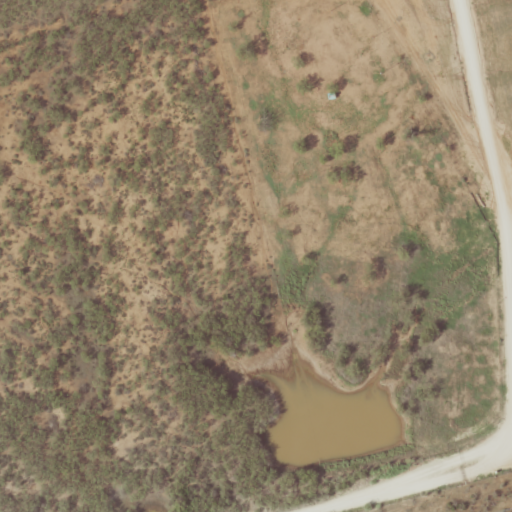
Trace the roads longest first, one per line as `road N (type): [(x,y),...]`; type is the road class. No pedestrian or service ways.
road 1 (residential): [(511,437),(484,104),(403,70),(337,4),(322,0)]
road 2 (residential): [(321,511),(511,462)]
